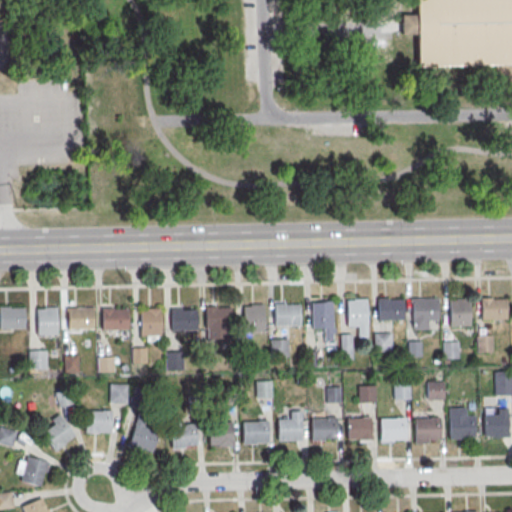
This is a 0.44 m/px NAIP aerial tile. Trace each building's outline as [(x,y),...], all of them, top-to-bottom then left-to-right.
[(414,0),(511,0),(511,64),(416,66),(415,34),(400,35),(400,15),(415,15),(414,0)] [(479,297),(505,296),(505,318),(480,318),(479,297)] [(376,297),(401,297),(401,318),(376,319),(376,297)] [(411,297),(436,297),(436,318),(426,319),(426,327),(411,327),(411,297)] [(345,299),(365,298),(365,323),(346,324),(345,299)] [(448,299),(467,299),(468,324),(448,325),(448,299)] [(311,301),(330,300),(331,325),(311,326),(311,301)] [(273,303),(298,303),(298,324),(273,325),(273,303)] [(242,305),(262,304),(262,329),(243,330),(242,305)] [(35,308),(42,307),(42,306),(55,305),(56,333),(35,333),(35,308)] [(0,306),(23,306),(23,327),(0,327),(0,306)] [(66,306),(91,306),(91,327),(66,328),(66,306)] [(203,306),(228,306),(229,327),(203,328),(203,306)] [(100,307),(125,307),(126,328),(100,328),(100,307)] [(138,308),(158,307),(159,333),(139,333),(138,308)] [(169,307),(195,307),(195,328),(170,328),(169,307)] [(372,331),(389,331),(389,349),(372,349),(372,331)] [(340,333),(340,359),(351,359),(351,333),(340,333)] [(475,333),(492,333),(492,351),(475,351),(475,333)] [(269,338),(286,338),(287,355),(269,356),(269,338)] [(406,340),(419,339),(419,355),(406,355),(406,340)] [(441,340),(457,340),(458,358),(441,358),(441,340)] [(130,347),(145,346),(145,362),(130,362),(130,347)] [(27,350),(45,349),(45,367),(27,368),(27,350)] [(165,350),(182,350),(182,368),(165,368),(165,350)] [(62,354),(77,353),(77,369),(62,369),(62,354)] [(96,355),(113,355),(113,370),(96,371),(96,355)] [(494,371),(511,371),(511,394),(495,394),(494,371)] [(254,379),(271,379),(271,397),(254,397),(254,379)] [(426,381),(443,381),(443,399),(426,399),(426,381)] [(392,382),(409,382),(409,398),(392,398),(392,382)] [(108,383),(125,383),(125,401),(109,401),(108,383)] [(357,384),(373,384),(374,401),(357,401),(357,384)] [(325,385),(339,385),(339,401),(325,401),(325,385)] [(59,405),(71,402),(68,391),(57,394),(59,405)] [(448,407),(465,407),(465,415),(474,415),(474,436),(448,437),(448,407)] [(483,413),(497,413),(497,408),(506,408),(507,434),(483,435),(483,413)] [(112,432),(112,410),(84,410),(84,432),(112,432)] [(58,412),(73,434),(53,449),(40,431),(53,422),(50,418),(58,412)] [(310,416),(335,416),(336,437),(310,438),(310,416)] [(345,416),(370,416),(371,437),(345,438),(345,416)] [(379,417),(404,417),(404,438),(379,438),(379,417)] [(413,418),(439,417),(439,438),(413,439),(413,418)] [(276,418),(301,418),(302,439),(276,440),(276,418)] [(160,436),(142,420),(126,438),(144,454),(160,436)] [(240,420),(266,420),(266,441),(241,442),(240,420)] [(206,421),(232,421),(232,442),(207,443),(206,421)] [(169,425),(171,449),(198,446),(196,422),(169,425)] [(0,425),(14,429),(10,445),(0,442),(0,425)] [(25,454),(46,460),(43,471),(42,471),(38,484),(18,479),(25,454)] [(0,491),(9,490),(11,506),(0,507),(0,491)] [(24,511),(21,504),(39,496),(45,511),(24,511)]
